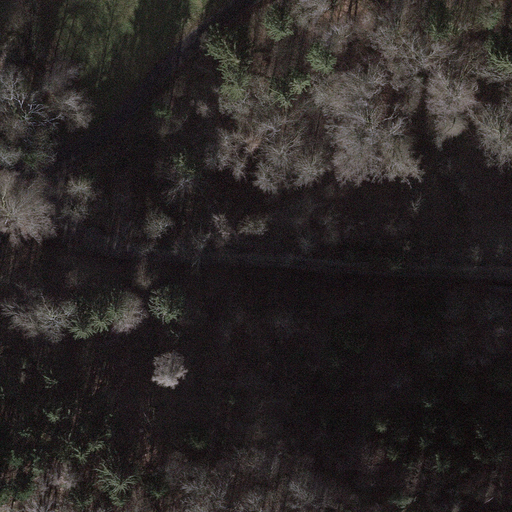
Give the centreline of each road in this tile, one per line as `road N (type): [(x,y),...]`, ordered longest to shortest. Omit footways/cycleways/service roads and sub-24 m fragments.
road 1 (track): [(511,269),(145,255),(85,233),(46,160)]
road 2 (residential): [(248,0),(91,139),(0,170)]
